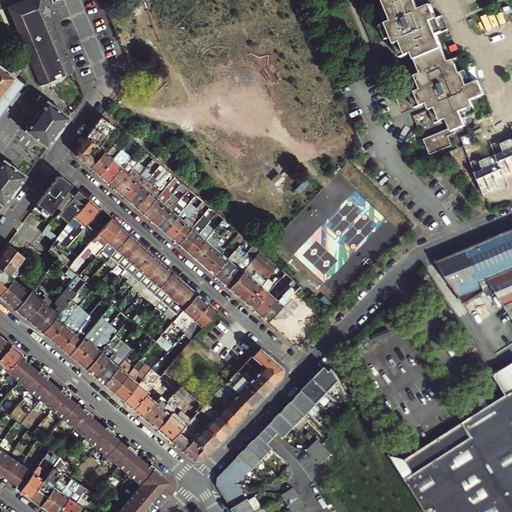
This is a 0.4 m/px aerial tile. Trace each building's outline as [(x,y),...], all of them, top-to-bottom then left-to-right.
[(30,58),(42,85),(45,84),(48,87),(52,87),(53,83),(54,83),(57,82),(62,81),(65,79),(66,75),(73,72),(49,12),(52,11),(50,7),(47,8),(46,5),(44,0),(42,0),(41,0),(24,0),(9,7),(27,51),(30,58)] [(442,51),(436,36),(448,31),(442,17),(436,19),(430,5),(425,7),(421,0),(382,0),(386,7),(380,10),(386,23),(380,25),(386,40),(391,37),(400,58),(411,53),(415,62),(442,51)] [(26,64),(30,58),(27,51),(21,59),(26,64)] [(470,102),(484,97),(481,91),(478,83),(470,86),(459,58),(447,63),(442,51),(415,62),(419,74),(408,78),(414,92),(408,94),(414,109),(426,104),(434,124),(446,119),(449,129),(423,140),(429,156),(452,147),(448,137),(455,134),(454,132),(465,128),(462,119),(475,114),(470,102)] [(16,78),(26,64),(21,59),(11,74),(16,78)] [(0,99),(9,87),(15,91),(16,92),(22,82),(16,78),(11,74),(0,65),(0,99)] [(0,110),(15,91),(9,87),(0,99),(0,110)] [(48,147),(68,118),(47,102),(40,111),(32,121),(33,122),(26,131),(48,147)] [(117,137),(121,133),(106,121),(101,116),(93,127),(102,135),(112,143),(114,141),(114,140),(109,136),(112,133),(117,137)] [(110,145),(112,143),(102,135),(93,127),(86,137),(92,142),(96,146),(100,149),(106,141),(110,145)] [(100,149),(94,156),(90,153),(96,146),(92,142),(86,137),(76,151),(76,155),(90,168),(104,152),(100,149)] [(511,176),(511,140),(493,148),(496,156),(506,179),(511,176)] [(99,175),(113,159),(108,155),(118,144),(114,141),(112,143),(110,145),(104,152),(90,168),(99,175)] [(90,153),(94,156),(100,149),(96,146),(90,153)] [(115,189),(133,168),(137,164),(142,158),(145,153),(142,151),(135,160),(131,157),(108,183),(115,189)] [(108,183),(131,157),(131,156),(127,152),(117,163),(113,159),(99,175),(108,183)] [(142,158),(149,164),(153,159),(145,153),(142,158)] [(509,186),(506,179),(496,156),(472,166),(485,196),(509,186)] [(0,203),(4,206),(25,177),(3,161),(0,165),(0,203)] [(140,174),(144,170),(137,164),(133,168),(140,174)] [(122,195),(140,174),(133,168),(115,189),(122,195)] [(129,201),(147,180),(151,176),(144,170),(140,174),(122,195),(129,201)] [(58,204),(63,207),(78,190),(62,176),(57,176),(45,193),(58,204)] [(155,186),(159,182),(162,178),(159,176),(156,180),(151,176),(147,180),(155,186)] [(136,207),(155,186),(147,180),(129,201),(136,207)] [(143,213),(158,197),(166,188),(159,182),(155,186),(136,207),(143,213)] [(157,226),(176,204),(188,190),(184,186),(180,191),(177,188),(174,192),(173,194),(150,220),(157,226)] [(173,194),(174,192),(167,186),(166,188),(173,194)] [(150,220),(173,194),(166,188),(158,197),(143,213),(150,220)] [(63,207),(74,216),(89,199),(78,190),(63,207)] [(37,202),(51,214),(58,204),(45,193),(37,202)] [(86,225),(95,233),(109,217),(89,199),(74,216),(69,221),(56,238),(67,247),(86,225)] [(51,214),(55,217),(63,207),(58,204),(51,214)] [(164,232),(183,210),(176,204),(157,226),(164,232)] [(178,244),(197,222),(201,218),(196,214),(200,209),(197,207),(191,214),(171,238),(178,244)] [(171,238),(191,214),(189,212),(187,214),(183,210),(164,232),(171,238)] [(185,250),(204,228),(210,221),(207,218),(201,226),(197,222),(178,244),(185,250)] [(98,234),(100,236),(114,221),(111,219),(98,234)] [(227,229),(230,226),(223,220),(217,227),(220,229),(223,226),(227,229)] [(102,249),(120,227),(114,221),(100,236),(97,240),(101,244),(99,247),(102,249)] [(47,224),(43,231),(55,238),(59,230),(47,224)] [(116,250),(129,234),(120,227),(102,249),(110,256),(116,250)] [(192,256),(213,231),(211,230),(209,232),(204,228),(185,250),(192,256)] [(511,230),(468,249),(480,275),(483,282),(489,279),(506,306),(511,302),(511,230)] [(199,262),(220,238),(213,231),(192,256),(199,262)] [(241,244),(245,239),(238,232),(233,237),(241,244)] [(123,256),(136,240),(129,234),(116,250),(117,251),(119,253),(116,257),(117,258),(114,260),(117,262),(123,256)] [(206,268),(220,252),(227,244),(220,238),(199,262),(206,268)] [(130,262),(143,247),(136,240),(123,256),(130,262)] [(23,259),(24,257),(14,248),(8,243),(6,245),(23,259)] [(222,282),(241,260),(245,256),(250,249),(253,246),(250,243),(239,255),(235,251),(214,275),(222,282)] [(25,271),(30,265),(23,259),(6,245),(0,253),(0,255),(6,261),(15,269),(19,272),(26,278),(28,280),(29,278),(28,276),(29,275),(25,271)] [(257,255),(260,252),(253,246),(250,249),(257,255)] [(138,269),(144,262),(151,253),(143,247),(130,262),(132,264),(134,265),(130,269),(131,270),(129,273),(132,275),(138,269)] [(214,275),(235,251),(232,248),(230,250),(229,249),(223,255),(220,252),(206,268),(214,275)] [(464,304),(486,290),(483,282),(480,275),(468,249),(437,262),(464,304)] [(246,303),(278,267),(269,259),(260,252),(257,255),(251,262),(248,266),(229,288),(246,303)] [(139,281),(145,275),(158,260),(151,253),(144,262),(138,269),(142,272),(136,278),(139,281)] [(0,268),(9,277),(15,269),(6,261),(0,255),(0,268)] [(248,266),(251,262),(245,256),(241,260),(248,266)] [(146,287),(160,272),(165,266),(158,260),(145,275),(149,278),(145,283),(146,283),(144,285),(146,287)] [(229,288),(248,266),(241,260),(222,282),(229,288)] [(154,283),(159,287),(172,272),(165,266),(160,272),(146,287),(151,291),(154,287),(153,284),(154,283)] [(253,309),(285,273),(278,267),(246,303),(253,309)] [(0,295),(4,291),(13,280),(9,277),(0,268),(0,295)] [(48,294),(47,293),(59,278),(49,270),(37,285),(42,289),(45,292),(44,294),(46,296),(48,294)] [(10,297),(20,285),(26,278),(19,272),(13,280),(4,291),(0,295),(0,296),(6,302),(10,297)] [(161,300),(167,294),(180,279),(172,272),(159,287),(155,292),(160,296),(159,298),(161,300)] [(260,315),(275,298),(282,290),(279,288),(281,286),(284,288),(287,284),(291,279),(285,273),(253,309),(260,315)] [(15,310),(26,297),(31,291),(35,286),(30,282),(31,280),(29,278),(28,280),(26,278),(20,285),(10,297),(6,302),(15,310)] [(167,294),(174,300),(187,285),(180,279),(167,294)] [(260,315),(267,321),(297,285),(291,279),(287,284),(290,286),(277,300),(275,298),(260,315)] [(27,319),(42,333),(54,319),(60,312),(68,302),(80,287),(73,280),(56,300),(56,304),(58,305),(54,310),(42,301),(27,319)] [(31,291),(37,296),(42,289),(37,285),(35,286),(31,291)] [(176,313),(181,307),(194,291),(187,285),(174,300),(170,304),(168,306),(176,313)] [(21,315),(27,319),(42,301),(40,298),(44,294),(45,292),(42,289),(37,296),(33,300),(21,315)] [(21,315),(33,300),(37,296),(31,291),(26,297),(15,310),(21,315)] [(181,307),(184,309),(192,299),(197,293),(194,291),(181,307)] [(194,321),(198,315),(209,303),(197,293),(192,299),(184,309),(178,315),(178,316),(189,326),(194,321)] [(56,304),(56,300),(48,294),(46,296),(42,301),(54,310),(58,305),(56,304)] [(197,333),(212,317),(217,311),(209,303),(198,315),(194,321),(199,325),(194,330),(197,333)] [(114,320),(116,318),(121,312),(117,308),(110,316),(114,320)] [(42,333),(51,339),(63,324),(66,320),(68,318),(60,312),(54,319),(42,333)] [(69,355),(78,362),(90,348),(103,332),(107,328),(114,320),(110,316),(105,312),(87,334),(78,344),(69,355)] [(124,325),(129,319),(121,312),(116,318),(124,325)] [(51,339),(58,346),(68,333),(71,330),(75,325),(71,321),(69,323),(66,326),(63,324),(51,339)] [(61,348),(69,355),(78,344),(87,334),(79,327),(74,333),(66,343),(61,348)] [(86,369),(92,362),(104,348),(115,335),(107,328),(103,332),(90,348),(78,362),(86,369)] [(61,348),(66,343),(74,333),(71,330),(68,333),(58,346),(61,348)] [(86,369),(95,376),(107,361),(116,351),(112,349),(120,339),(115,335),(104,348),(92,362),(86,369)] [(0,357),(11,345),(3,338),(0,340),(0,357)] [(112,349),(116,351),(122,344),(124,342),(120,339),(112,349)] [(104,384),(110,376),(121,364),(125,359),(122,357),(130,347),(126,344),(124,346),(122,344),(116,351),(107,361),(95,376),(104,384)] [(7,372),(13,364),(21,354),(11,345),(0,357),(0,373),(3,376),(7,372)] [(125,359),(133,350),(130,347),(122,357),(125,359)] [(274,386),(281,378),(284,376),(283,368),(259,347),(251,356),(263,366),(259,371),(271,383),(274,386)] [(7,372),(18,382),(29,369),(22,363),(24,361),(26,358),(21,354),(13,364),(7,372)] [(104,384),(113,392),(123,380),(134,367),(125,359),(121,364),(110,376),(104,384)] [(113,392),(124,401),(135,388),(143,378),(151,369),(140,360),(138,362),(143,367),(139,371),(134,367),(123,380),(113,392)] [(264,397),(274,386),(271,383),(259,371),(254,375),(245,367),(250,362),(247,360),(237,371),(251,384),(264,397)] [(29,369),(31,366),(24,361),(22,363),(29,369)] [(36,375),(38,372),(31,366),(29,369),(36,375)] [(281,431),(286,436),(296,426),(341,381),(334,370),(331,371),(328,366),(304,389),(305,390),(267,429),(275,437),(281,431)] [(511,367),(497,377),(509,396),(511,393),(511,367)] [(18,382),(29,391),(44,373),(40,370),(38,372),(36,375),(29,369),(18,382)] [(253,408),(264,397),(251,384),(237,371),(233,376),(240,383),(233,390),(253,408)] [(29,391),(40,400),(51,388),(44,382),(46,379),(48,377),(44,373),(29,391)] [(124,401),(134,410),(146,395),(152,388),(153,386),(143,378),(135,388),(124,401)] [(44,382),(51,388),(53,385),(46,379),(44,382)] [(246,415),(253,408),(233,390),(226,383),(220,389),(232,401),(246,415)] [(58,394),(60,391),(53,385),(51,388),(58,394)] [(174,394),(182,401),(189,393),(181,386),(174,394)] [(40,400),(51,410),(66,392),(62,389),(60,391),(58,394),(51,388),(40,400)] [(134,410),(141,416),(150,406),(159,395),(152,388),(146,395),(134,410)] [(240,421),(246,415),(232,401),(220,389),(214,396),(223,404),(235,416),(240,421)] [(51,410),(62,419),(73,407),(66,401),(68,398),(70,396),(66,392),(51,410)] [(179,433),(177,431),(182,426),(192,416),(190,414),(192,412),(190,411),(194,407),(199,412),(201,410),(204,406),(189,393),(182,401),(176,408),(166,420),(158,430),(171,441),(179,433)] [(511,511),(511,393),(509,396),(406,460),(405,459),(391,456),(426,511),(511,511)] [(141,416),(143,418),(158,401),(161,396),(159,395),(150,406),(141,416)] [(143,418),(150,424),(165,406),(168,402),(161,396),(158,401),(143,418)] [(233,428),(240,421),(235,416),(223,404),(214,396),(211,399),(222,410),(218,413),(222,417),(233,428)] [(73,407),(75,404),(68,398),(66,401),(73,407)] [(158,430),(166,420),(176,408),(170,403),(172,400),(170,399),(168,402),(165,406),(150,424),(158,430)] [(218,413),(222,410),(211,399),(207,403),(218,413)] [(227,435),(233,428),(222,417),(218,413),(207,403),(204,406),(201,410),(209,418),(211,420),(221,430),(227,435)] [(80,412),(82,409),(75,404),(73,407),(80,412)] [(62,419),(74,429),(89,411),(84,407),(82,409),(80,412),(73,407),(62,419)] [(85,438),(96,426),(89,420),(91,417),(93,415),(89,411),(74,429),(85,438)] [(182,429),(185,426),(189,422),(192,419),(195,416),(195,415),(192,412),(190,414),(192,416),(182,426),(177,431),(179,433),(182,429)] [(96,426),(98,423),(91,417),(89,420),(96,426)] [(203,424),(206,427),(211,420),(209,418),(204,422),(203,424)] [(215,447),(221,441),(212,433),(206,427),(203,430),(200,427),(192,419),(189,422),(199,432),(215,447)] [(221,441),(227,435),(221,430),(211,420),(206,427),(212,433),(221,441)] [(193,440),(208,454),(215,447),(199,432),(189,422),(185,426),(190,431),(196,437),(193,440)] [(103,432),(105,429),(98,423),(96,426),(103,432)] [(85,438),(97,448),(112,430),(107,427),(105,429),(103,432),(96,426),(85,438)] [(171,441),(180,449),(188,441),(186,438),(189,436),(187,434),(182,429),(179,433),(171,441)] [(260,435),(269,444),(275,437),(267,429),(260,435)] [(108,458),(119,445),(112,440),(114,437),(116,434),(112,430),(97,448),(108,458)] [(193,440),(196,437),(190,431),(187,434),(189,436),(193,440)] [(256,511),(248,499),(248,500),(238,484),(252,470),(274,448),(269,444),(260,435),(239,457),(218,478),(217,485),(233,509),(235,511),(256,511)] [(119,445),(121,442),(114,437),(112,440),(119,445)] [(308,450),(323,463),(332,453),(317,439),(308,450)] [(201,461),(208,454),(193,440),(190,443),(188,441),(180,449),(194,461),(201,461)] [(126,451),(128,448),(121,442),(119,445),(126,451)] [(108,458),(119,467),(134,449),(130,446),(128,448),(126,451),(119,445),(108,458)] [(0,467),(9,455),(0,448),(0,467)] [(119,467),(131,477),(142,464),(134,458),(136,455),(138,453),(134,449),(119,467)] [(31,499),(39,487),(49,473),(53,466),(60,458),(49,450),(44,458),(50,462),(44,471),(38,466),(33,472),(31,476),(20,491),(31,499)] [(4,472),(11,477),(21,464),(9,455),(0,467),(0,477),(1,478),(2,475),(4,472)] [(142,464),(144,461),(136,455),(134,458),(142,464)] [(38,466),(44,471),(50,462),(44,458),(38,466)] [(148,470),(151,467),(144,461),(142,464),(148,470)] [(15,488),(20,491),(31,476),(33,472),(21,464),(11,477),(19,482),(17,485),(15,488)] [(142,487),(145,483),(151,475),(157,469),(153,465),(151,467),(148,470),(142,464),(131,477),(142,487)] [(41,506),(50,493),(59,481),(62,476),(64,474),(53,466),(49,473),(39,487),(31,499),(41,506)] [(166,482),(163,478),(165,475),(157,469),(151,475),(145,483),(158,495),(163,489),(166,491),(167,486),(167,484),(166,482)] [(69,481),(72,479),(64,473),(64,474),(62,476),(69,481)] [(17,485),(19,482),(11,477),(10,480),(17,485)] [(59,511),(64,506),(72,494),(77,487),(79,484),(72,479),(69,481),(72,483),(69,487),(67,486),(66,486),(62,492),(57,500),(48,511),(49,511),(59,511)] [(57,500),(62,492),(66,486),(59,481),(50,493),(41,506),(48,511),(57,500)] [(152,501),(158,495),(145,483),(142,487),(136,494),(146,503),(153,510),(157,506),(154,503),(152,501)] [(85,493),(87,490),(83,487),(79,484),(77,487),(85,493)] [(96,496),(95,496),(87,490),(85,493),(93,499),(96,496)] [(307,511),(294,490),(282,497),(291,511),(307,511)] [(59,511),(70,511),(72,510),(79,500),(72,494),(64,506),(59,511)] [(151,511),(153,510),(146,503),(136,494),(126,504),(134,511),(141,511),(144,509),(146,511),(151,511)] [(152,501),(154,503),(160,497),(158,495),(152,501)] [(82,511),(85,509),(89,504),(81,498),(79,500),(72,510),(70,511),(82,511)]
